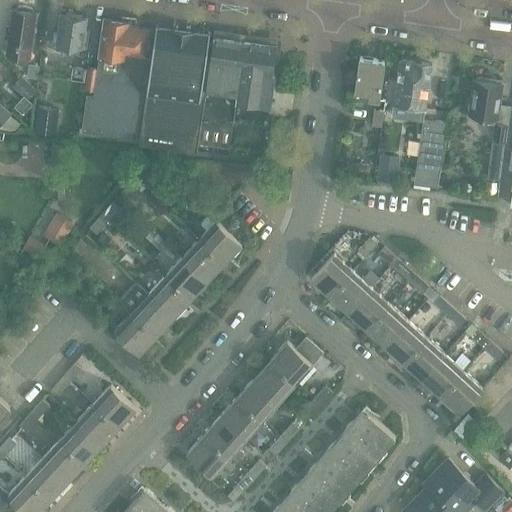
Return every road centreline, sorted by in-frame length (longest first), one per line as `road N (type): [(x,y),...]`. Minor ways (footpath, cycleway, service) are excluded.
road 1 (residential): [(360,511),(435,426),(281,286)]
road 2 (residential): [(74,511),(281,286)]
road 3 (residential): [(281,286),(331,5)]
road 4 (unclassified): [(331,5),(511,30)]
